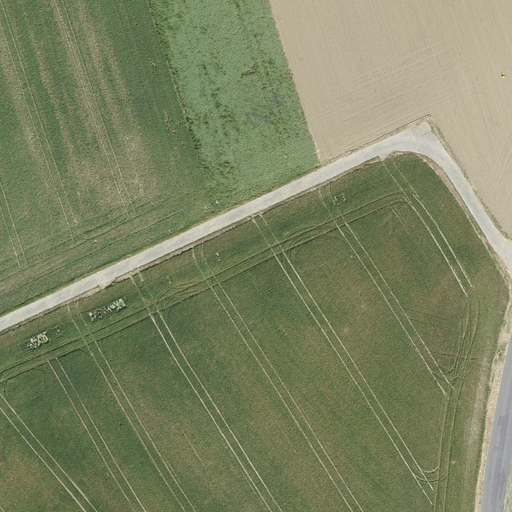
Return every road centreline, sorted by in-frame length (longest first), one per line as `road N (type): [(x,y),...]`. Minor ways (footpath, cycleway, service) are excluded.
road 1 (track): [(0,325),(419,132),(511,267)]
road 2 (unclassified): [(490,511),(511,371)]
